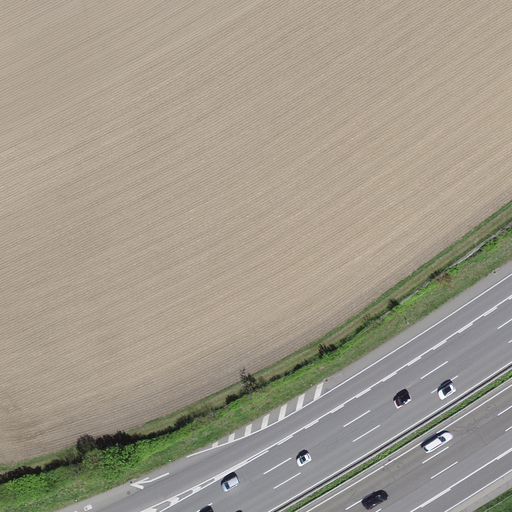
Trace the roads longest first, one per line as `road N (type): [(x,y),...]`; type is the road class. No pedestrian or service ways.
road 1 (motorway): [(511,329),(213,511)]
road 2 (motorway): [(358,511),(511,416)]
